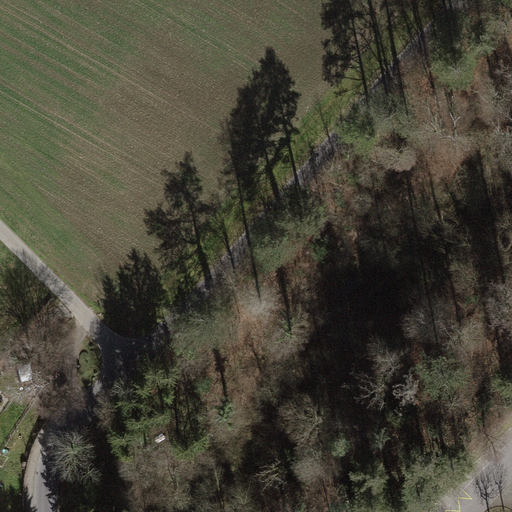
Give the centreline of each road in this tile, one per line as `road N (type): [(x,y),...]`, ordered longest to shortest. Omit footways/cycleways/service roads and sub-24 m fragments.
road 1 (residential): [(50,511),(56,456),(290,180),(468,0)]
road 2 (track): [(134,363),(0,229)]
